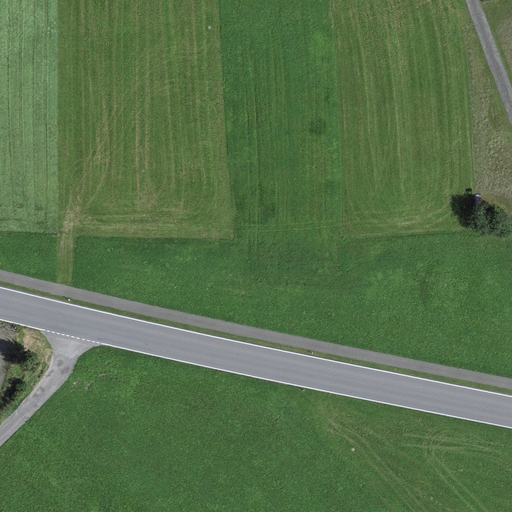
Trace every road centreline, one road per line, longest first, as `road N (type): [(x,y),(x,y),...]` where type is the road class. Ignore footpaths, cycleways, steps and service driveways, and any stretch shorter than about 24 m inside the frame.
road 1 (tertiary): [(0,302),(511,412)]
road 2 (track): [(0,436),(67,359),(82,323)]
